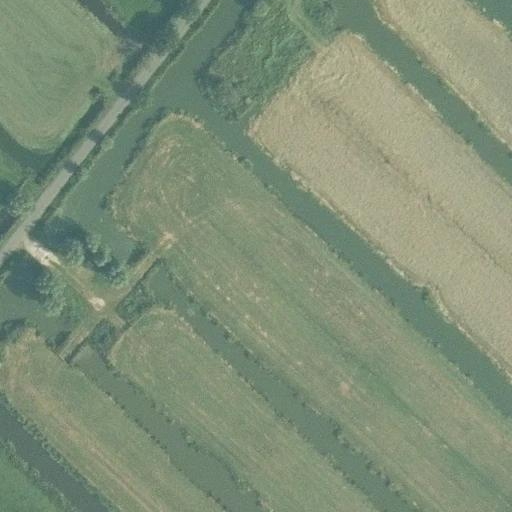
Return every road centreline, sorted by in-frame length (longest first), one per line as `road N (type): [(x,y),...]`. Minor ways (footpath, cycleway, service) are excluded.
road 1 (track): [(326,511),(16,236)]
road 2 (unclassified): [(0,256),(202,0)]
